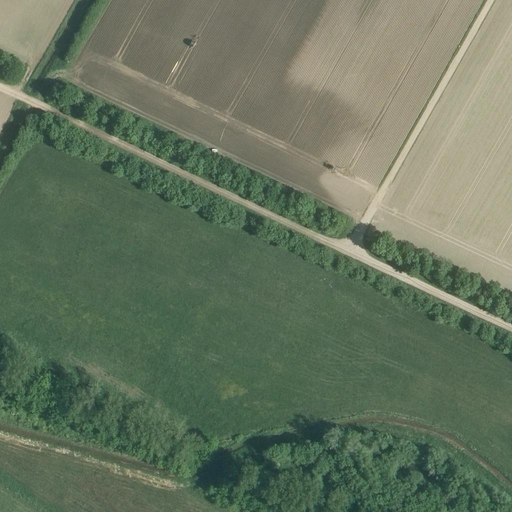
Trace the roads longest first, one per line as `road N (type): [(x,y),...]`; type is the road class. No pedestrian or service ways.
road 1 (track): [(0,84),(350,250)]
road 2 (track): [(491,0),(350,250)]
road 3 (track): [(350,250),(511,325)]
